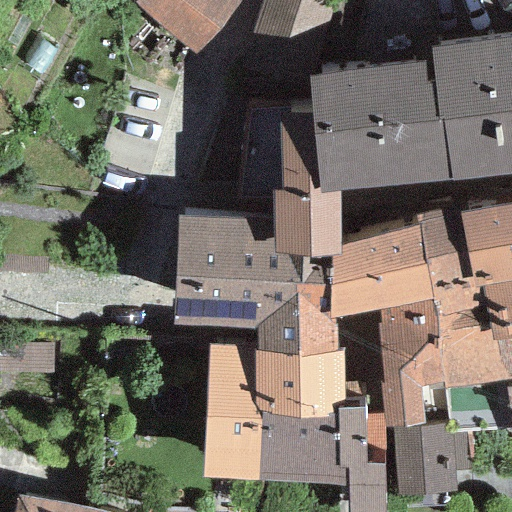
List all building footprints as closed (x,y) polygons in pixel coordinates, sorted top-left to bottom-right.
[(240,0),(141,0),(136,7),(193,54),(240,0)] [(330,5),(316,0),(260,0),(239,66),(300,85),(330,5)] [(511,37),(430,47),(432,63),(438,120),(444,119),(451,181),(511,174),(511,37)] [(432,63),(306,77),(310,108),(320,190),(338,191),(451,181),(444,119),(438,120),(432,63)] [(310,108),(244,109),(234,219),(273,220),(273,191),(320,190),(310,108)] [(498,208),(459,215),(473,289),(481,287),(511,281),(511,188),(493,192),(498,208)] [(338,191),(273,191),(273,220),(273,255),(329,254),(339,254),(339,245),(338,191)] [(419,225),(339,245),(339,254),(329,254),(328,284),(330,319),(376,310),(431,300),(434,318),(476,307),(473,289),(459,215),(457,206),(416,214),(419,225)] [(234,219),(175,217),(173,279),(328,284),(329,254),(273,255),(273,220),(234,219)] [(328,284),(173,279),(170,325),(256,329),(256,347),(255,352),(332,353),(330,319),(328,284)] [(511,281),(481,287),(501,381),(506,381),(511,430),(511,433),(511,281)] [(501,381),(481,287),(473,289),(476,307),(434,318),(431,300),(376,310),(380,324),(375,326),(384,383),(379,384),(384,413),(383,428),(391,427),(448,422),(449,434),(464,433),(511,430),(506,381),(501,381)] [(256,347),(207,347),(201,478),(257,482),(258,416),(254,416),(255,352),(256,347)] [(343,353),(332,353),(255,352),(254,416),(258,416),(337,417),(337,407),(342,407),(343,353)] [(382,511),(383,428),(384,413),(364,413),(364,407),(342,407),(337,407),(337,417),(258,416),(257,482),(347,485),(346,511),(382,511)] [(467,472),(464,433),(449,434),(448,422),(391,427),(397,497),(456,492),(454,473),(467,472)] [(105,511),(17,492),(11,511),(105,511)]
